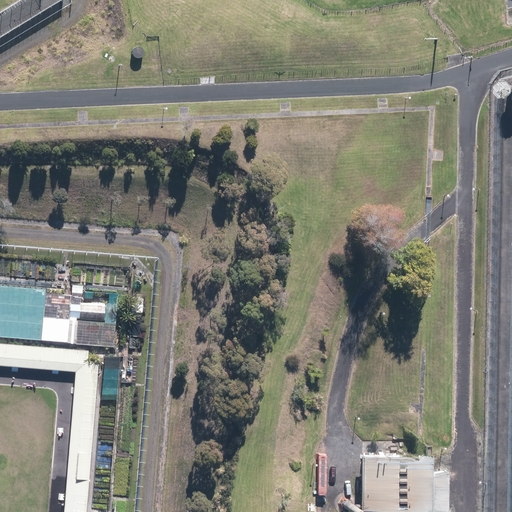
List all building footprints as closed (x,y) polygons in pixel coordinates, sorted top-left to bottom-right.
[(511,77),(507,78),(501,82),(501,90),(506,95),(511,95),(511,77)] [(81,285),(71,284),(70,293),(81,293),(81,285)] [(69,295),(44,292),(41,316),(67,318),(67,319),(76,320),(75,343),(112,347),(114,324),(102,322),(104,305),(79,303),(80,294),(69,293),(69,295)] [(84,511),(97,362),(89,361),(90,350),(0,342),(0,364),(77,370),(65,511),(84,511)] [(327,422),(317,420),(310,458),(320,460),(327,422)] [(425,457),(358,455),(357,509),(424,510),(425,457)] [(319,471),(306,471),(307,510),(319,510),(319,471)]
